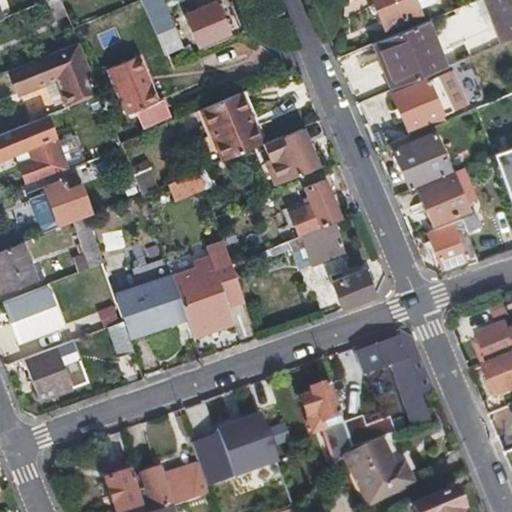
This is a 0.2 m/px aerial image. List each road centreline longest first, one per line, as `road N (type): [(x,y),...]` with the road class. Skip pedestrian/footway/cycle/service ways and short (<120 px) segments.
road 1 (residential): [(420,303),(21,448)]
road 2 (residential): [(420,303),(292,0)]
road 3 (residential): [(508,511),(420,303)]
